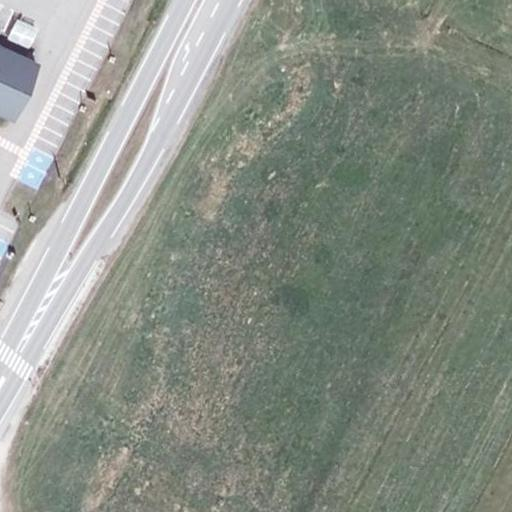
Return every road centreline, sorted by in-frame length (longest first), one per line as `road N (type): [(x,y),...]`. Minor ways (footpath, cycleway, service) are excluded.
road 1 (secondary): [(186,0),(59,251),(20,349)]
road 2 (secondary): [(20,349),(165,130)]
road 3 (secondary): [(165,130),(232,0)]
road 4 (secondary): [(165,130),(178,63),(213,0)]
